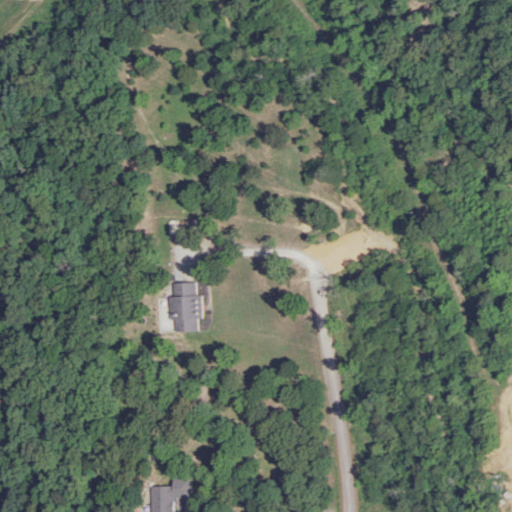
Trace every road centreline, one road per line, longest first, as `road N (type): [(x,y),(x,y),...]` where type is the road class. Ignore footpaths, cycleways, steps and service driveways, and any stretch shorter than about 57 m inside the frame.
road 1 (track): [(293,0),(342,57),(413,173),(511,455)]
road 2 (residential): [(424,206),(396,241),(326,262),(320,272),(352,511)]
